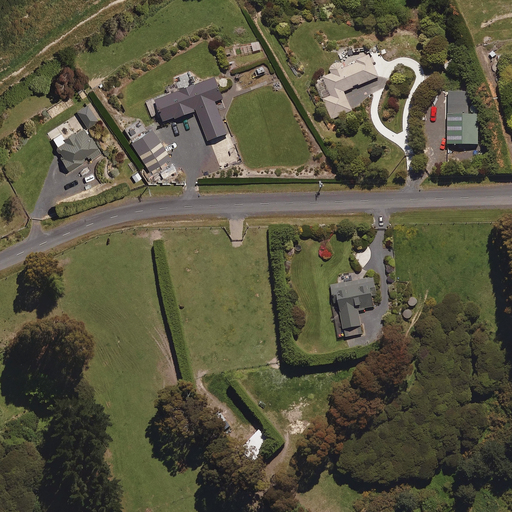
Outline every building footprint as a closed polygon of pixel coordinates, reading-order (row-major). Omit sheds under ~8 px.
[(353,111),(345,90),(379,77),(370,55),(357,60),(358,62),(346,67),(343,61),(329,67),(331,73),(323,76),(330,96),(323,99),(332,120),(353,111)] [(458,62),(452,56),(442,67),(448,72),(458,62)] [(169,95),(175,109),(177,116),(196,109),(208,140),(227,133),(215,101),(223,98),(215,77),(169,95)] [(454,89),(447,83),(434,96),(441,102),(454,89)] [(97,121),(88,105),(78,111),(88,127),(97,121)] [(61,153),(59,155),(68,169),(89,156),(90,158),(100,152),(82,124),(63,137),(65,140),(56,145),(61,153)] [(139,153),(151,169),(169,156),(158,140),(139,153)] [(138,170),(130,175),(135,182),(142,178),(138,170)] [(377,295),(374,277),(330,285),(339,337),(363,333),(358,309),(374,307),(372,296),(377,295)] [(273,442),(259,429),(246,443),(259,456),(273,442)]
